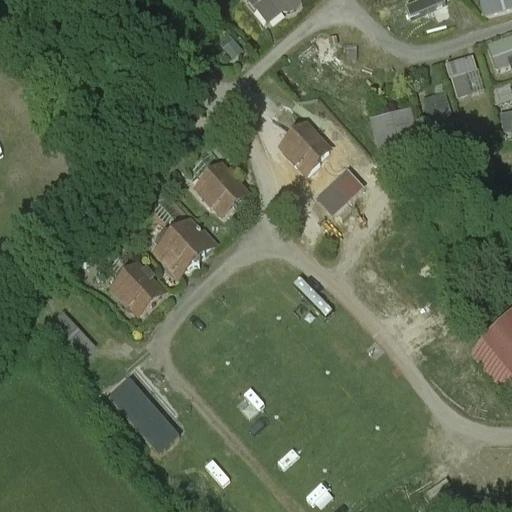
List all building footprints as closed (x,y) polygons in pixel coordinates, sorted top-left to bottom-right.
[(250,0),(275,29),(308,0),(250,0)] [(437,9),(439,19),(457,15),(453,0),(408,0),(412,15),(437,9)] [(511,0),(482,0),(488,20),(511,13),(511,0)] [(511,38),(489,47),(500,74),(511,69),(511,38)] [(452,64),(460,100),(488,94),(480,59),(452,64)] [(333,97),(352,116),(381,87),(371,77),(357,91),(348,82),(333,97)] [(438,142),(462,136),(451,94),(427,100),(438,142)] [(384,152),(424,139),(414,109),(374,122),(384,152)] [(297,141),(290,140),(289,165),(297,173),(300,172),(309,182),(321,171),(319,168),(330,159),(306,133),(297,141)] [(212,182),(206,182),(205,206),(213,214),(217,214),(224,223),(237,212),(235,210),(245,199),(222,174),(212,182)] [(160,258),(157,261),(179,283),(186,277),(189,277),(195,272),(201,274),(203,267),(207,262),(206,258),(213,250),(211,248),(211,240),(205,241),(199,237),(198,238),(191,230),(173,246),(167,243),(158,251),(160,258)] [(161,301),(138,274),(129,283),(122,281),(122,290),(115,295),(121,302),(120,308),(128,315),(133,315),(141,324),(153,313),(152,309),(161,301)] [(84,368),(102,350),(67,315),(49,333),(84,368)] [(511,326),(476,354),(511,398),(511,397),(511,326)]
